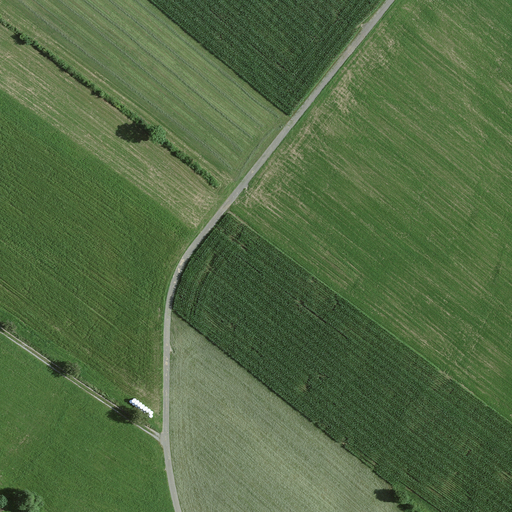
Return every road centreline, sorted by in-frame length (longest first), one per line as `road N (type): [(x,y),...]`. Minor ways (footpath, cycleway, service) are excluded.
road 1 (track): [(178,511),(166,441),(165,332),(182,255),(388,0)]
road 2 (track): [(166,441),(0,328)]
